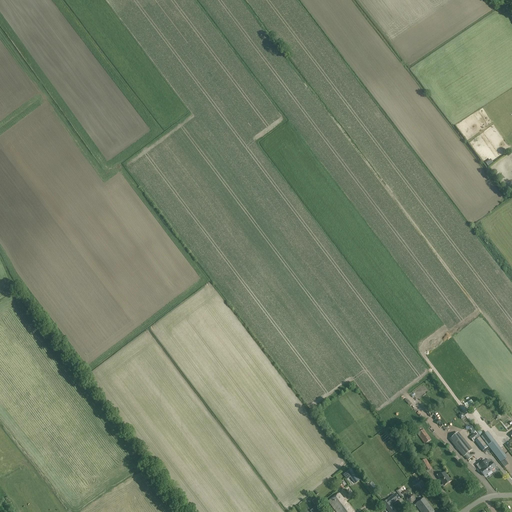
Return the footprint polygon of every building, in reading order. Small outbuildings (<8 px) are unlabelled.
[(431,440),(424,430),(418,434),(425,445),(431,440)] [(481,437),(488,447),(495,442),(487,432),(481,437)] [(483,451),(488,448),(480,437),(479,438),(476,433),(469,437),(474,443),(475,441),(483,451)] [(464,457),(472,451),(464,441),(467,439),(463,434),(459,438),(453,443),(457,447),(456,448),(464,457)] [(431,469),(426,459),(419,463),(424,473),(431,469)] [(488,467),(491,471),(495,468),(491,463),(489,460),(486,462),(486,461),(485,462),(484,460),(480,462),(482,464),(481,465),(483,467),(484,466),(486,469),(488,467)] [(483,467),(481,465),(479,466),(482,470),(480,471),(484,476),(491,471),(488,467),(486,469),(484,466),(483,467)] [(351,470),(344,475),(347,479),(350,477),(355,484),(359,481),(351,470)] [(437,475),(438,478),(444,486),(451,482),(445,473),(442,475),(441,473),(437,475)] [(414,487),(420,494),(428,487),(422,479),(413,486),(414,487)] [(336,511),(353,511),(339,494),(328,502),(336,511)] [(382,504),(388,511),(396,511),(391,505),(398,500),(394,495),(382,504)] [(420,511),(434,511),(424,498),(415,505),(420,511)]
